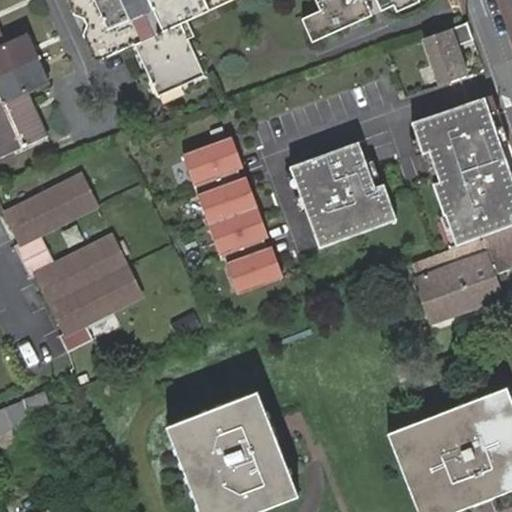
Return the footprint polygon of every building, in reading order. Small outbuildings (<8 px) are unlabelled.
[(0,0),(0,155),(43,135),(23,90),(47,79),(25,33),(2,43),(0,38),(0,0)] [(69,0),(95,57),(136,40),(160,93),(204,72),(182,20),(226,0),(318,0),(322,7),(303,15),(313,38),(371,14),(364,0),(376,0),(381,11),(391,6),(394,11),(419,0),(69,0)] [(473,38),(467,21),(424,36),(441,83),(467,74),(457,44),(473,38)] [(511,172),(485,96),(412,122),(455,243),(511,222),(511,172)] [(239,137),(188,153),(233,299),(284,283),(239,137)] [(358,143),(289,168),(319,247),(396,219),(383,183),(374,186),(358,143)] [(141,296),(111,236),(54,263),(39,232),(96,204),(81,174),(6,211),(20,241),(14,244),(29,276),(36,273),(65,331),(58,335),(66,351),(92,339),(85,323),(141,296)] [(511,228),(413,265),(434,324),(505,300),(497,275),(511,269),(511,228)] [(172,323),(179,338),(202,327),(195,312),(172,323)] [(30,369),(41,366),(35,344),(23,347),(30,369)] [(511,388),(511,385),(390,426),(418,511),(447,511),(511,490),(511,388)] [(42,389),(17,402),(27,421),(52,408),(42,389)] [(255,393),(164,430),(195,511),(252,511),(294,496),(269,429),(255,393)] [(27,421),(17,402),(0,410),(0,456),(3,455),(10,470),(43,453),(27,421)] [(72,511),(66,497),(29,511),(72,511)]
